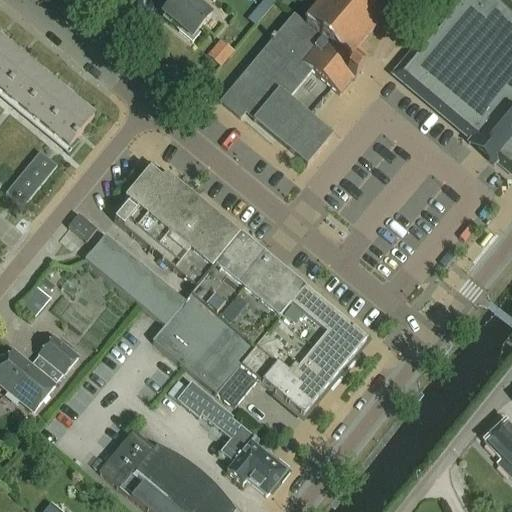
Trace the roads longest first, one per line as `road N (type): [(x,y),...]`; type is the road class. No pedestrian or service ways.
road 1 (unclassified): [(438,342),(148,109)]
road 2 (residential): [(0,290),(148,109)]
road 3 (tertiary): [(302,511),(438,342)]
road 4 (unclassified): [(148,109),(15,0)]
road 5 (residential): [(404,511),(511,378)]
